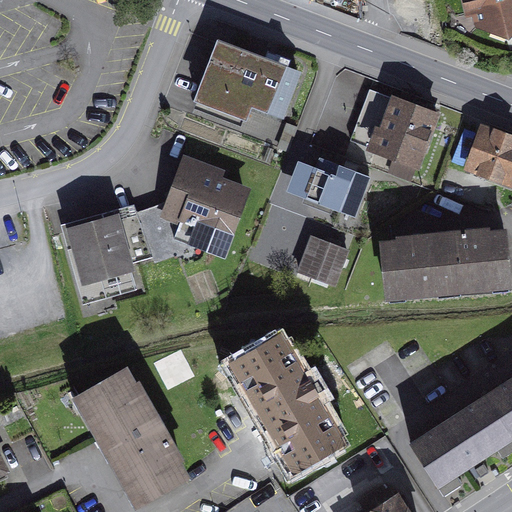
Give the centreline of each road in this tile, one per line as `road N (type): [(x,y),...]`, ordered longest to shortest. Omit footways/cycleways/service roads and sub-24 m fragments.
road 1 (secondary): [(233,0),(511,105)]
road 2 (residential): [(176,0),(133,116),(111,150),(73,175),(0,195)]
